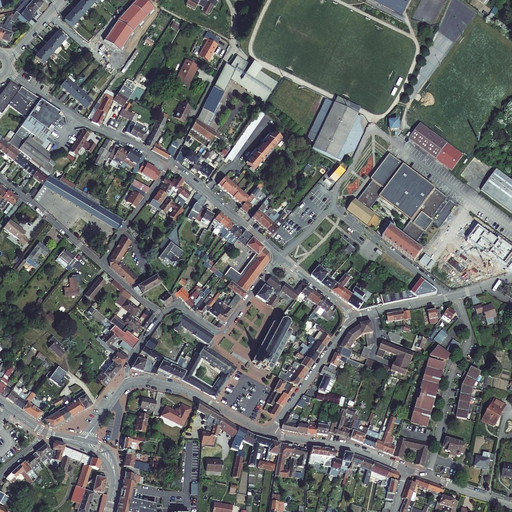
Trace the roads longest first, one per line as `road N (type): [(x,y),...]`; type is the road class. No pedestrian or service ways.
road 1 (residential): [(456,295),(469,338),(446,388),(427,477)]
road 2 (residential): [(168,165),(79,120),(8,66)]
road 3 (residential): [(279,257),(221,332),(181,308),(161,315)]
road 4 (tertiary): [(272,431),(182,388),(128,382)]
road 5 (residential): [(279,257),(168,165)]
road 6 (residential): [(331,208),(443,298)]
road 7 (residential): [(355,318),(272,431)]
road 8 (tertiary): [(272,431),(405,468)]
road 9 (residential): [(102,265),(0,178)]
